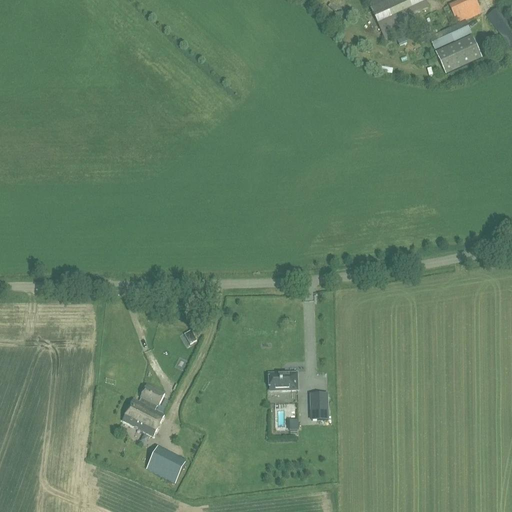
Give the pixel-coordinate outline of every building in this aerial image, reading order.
[(385,42),(420,25),(417,18),(430,12),(424,0),(379,0),(368,5),(385,42)] [(459,25),(484,15),(478,0),(461,0),(451,4),(459,25)] [(511,48),(511,23),(500,8),(487,17),(511,49),(511,48)] [(429,39),(434,52),(471,35),(466,22),(429,39)] [(482,59),(472,37),(435,53),(445,76),(482,59)] [(280,392),(298,391),(297,374),(286,375),(286,374),(286,375),(282,375),(282,374),(281,374),(281,375),(269,375),(269,389),(270,392),(280,392)] [(154,438),(164,416),(155,411),(157,407),(158,408),(164,395),(146,386),(140,399),(141,400),(139,403),(133,400),(122,422),(154,438)] [(311,408),(311,421),(328,421),(328,408),(311,408)] [(153,474),(164,453),(157,450),(146,471),(153,474)]
